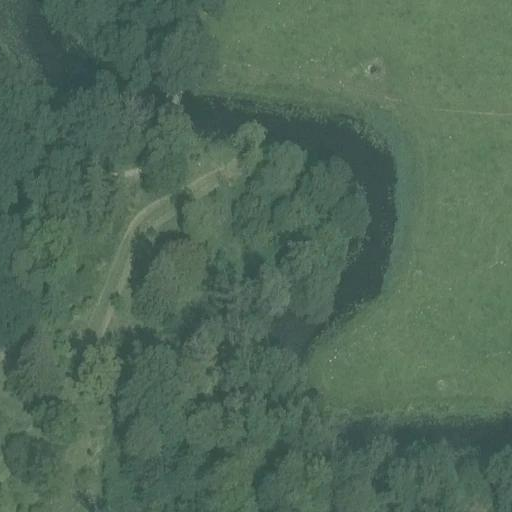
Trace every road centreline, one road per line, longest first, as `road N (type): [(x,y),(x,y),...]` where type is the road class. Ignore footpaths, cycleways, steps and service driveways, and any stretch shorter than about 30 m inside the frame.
road 1 (track): [(0,471),(79,383),(155,200),(247,265),(249,280),(213,342),(209,457),(179,474)]
road 2 (track): [(0,143),(39,164),(132,173),(153,158),(180,74)]
road 3 (track): [(69,511),(98,424),(114,412),(142,410)]
road 4 (track): [(214,403),(255,466),(260,511)]
